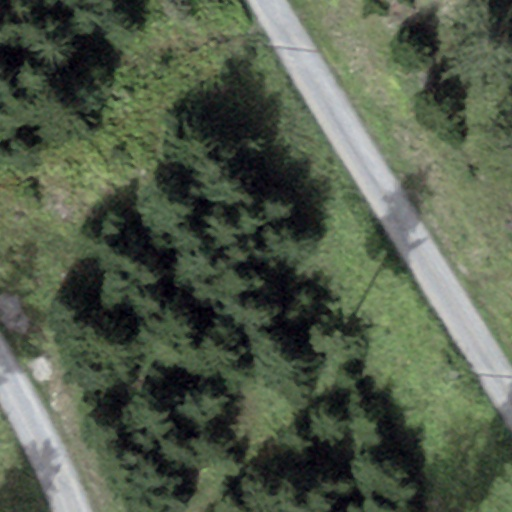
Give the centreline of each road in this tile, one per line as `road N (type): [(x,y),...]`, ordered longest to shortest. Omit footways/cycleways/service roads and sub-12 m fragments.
road 1 (track): [(276,0),(511,384)]
road 2 (track): [(77,511),(0,374)]
